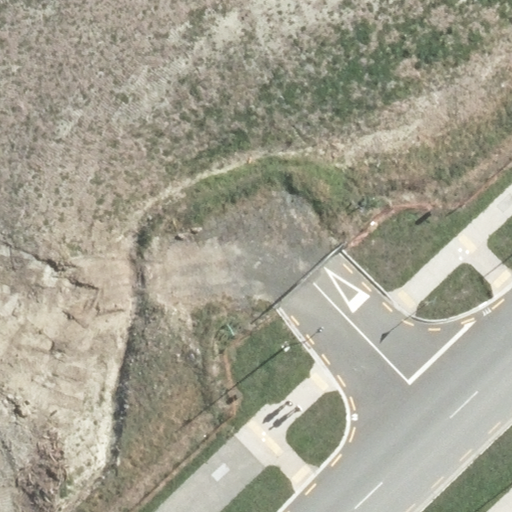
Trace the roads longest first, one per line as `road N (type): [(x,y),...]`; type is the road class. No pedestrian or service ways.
road 1 (unknown): [(307,272),(44,0)]
road 2 (residential): [(446,418),(307,272)]
road 3 (tertiary): [(344,511),(446,418)]
